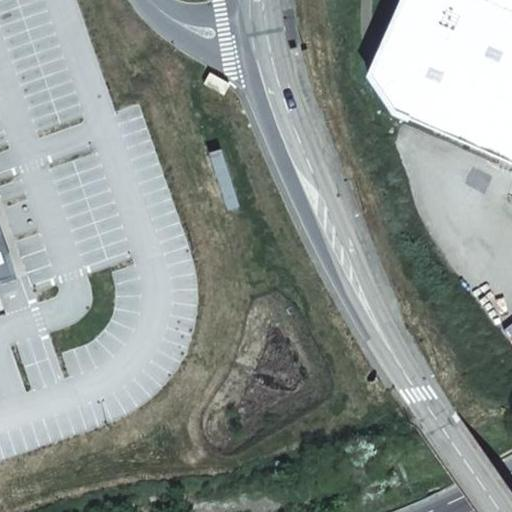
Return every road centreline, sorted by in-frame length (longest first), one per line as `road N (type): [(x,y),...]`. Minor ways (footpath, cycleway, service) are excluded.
road 1 (tertiary): [(261,35),(335,235),(496,511)]
road 2 (residential): [(261,35),(237,40),(204,32),(152,0)]
